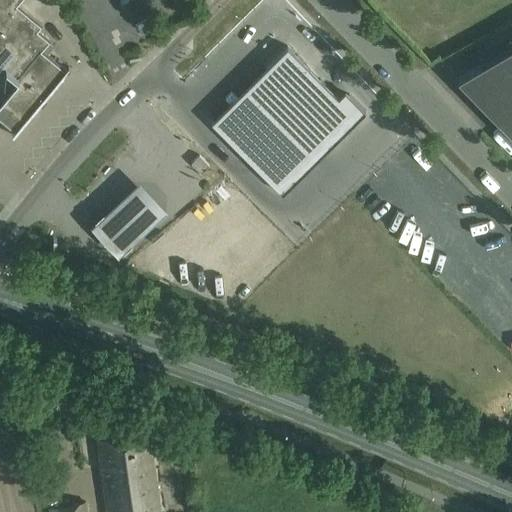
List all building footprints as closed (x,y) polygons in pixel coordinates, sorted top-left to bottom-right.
[(0,0),(0,99),(42,50),(50,40),(38,30),(42,25),(17,4),(20,0),(0,0)] [(511,44),(457,77),(511,133),(511,44)] [(342,101),(287,46),(268,65),(289,85),(231,142),(262,174),(305,131),(325,151),(365,111),(349,94),(342,101)] [(66,70),(42,50),(0,99),(0,119),(15,131),(12,134),(14,136),(70,68),(69,66),(66,70)] [(191,163),(201,173),(209,165),(199,155),(191,163)] [(139,178),(90,224),(104,239),(118,254),(167,208),(154,194),(139,178)] [(278,267),(295,250),(288,243),(271,260),(278,267)] [(107,511),(158,511),(148,432),(98,439),(107,511)] [(57,499),(55,480),(41,481),(44,501),(57,499)] [(48,511),(88,511),(87,501),(48,507),(48,511)]
